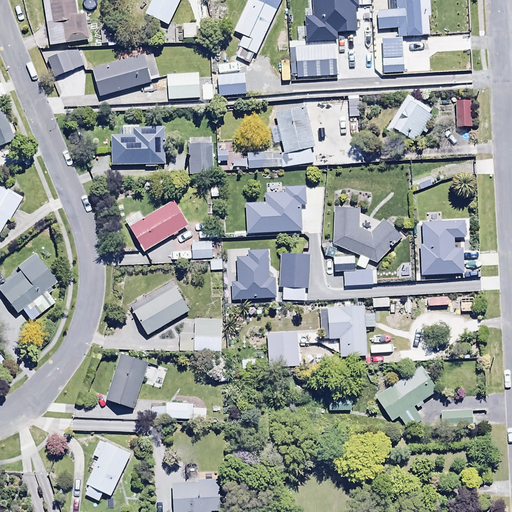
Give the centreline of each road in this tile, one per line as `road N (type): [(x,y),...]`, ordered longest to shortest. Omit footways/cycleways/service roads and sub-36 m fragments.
road 1 (residential): [(0,420),(59,373),(85,305),(88,267),(85,235),(0,13)]
road 2 (residential): [(500,51),(511,291)]
